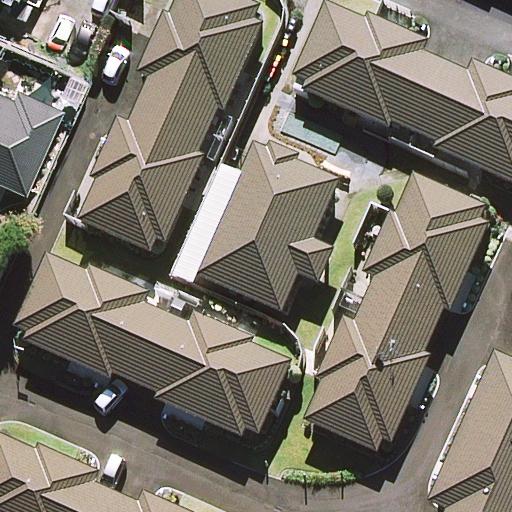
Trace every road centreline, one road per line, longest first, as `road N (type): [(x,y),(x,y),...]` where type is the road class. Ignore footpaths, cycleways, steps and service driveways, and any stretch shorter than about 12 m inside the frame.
road 1 (residential): [(511,259),(427,456),(398,494),(296,511),(35,394),(0,393)]
road 2 (residential): [(0,333),(131,40)]
